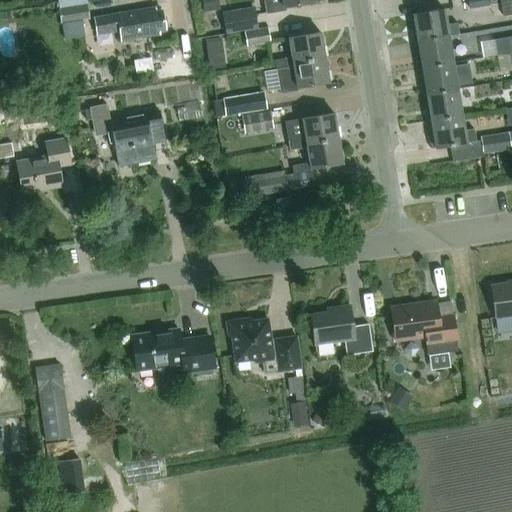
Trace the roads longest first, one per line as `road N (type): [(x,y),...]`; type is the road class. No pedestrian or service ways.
road 1 (residential): [(402,246),(0,302)]
road 2 (residential): [(402,246),(360,0)]
